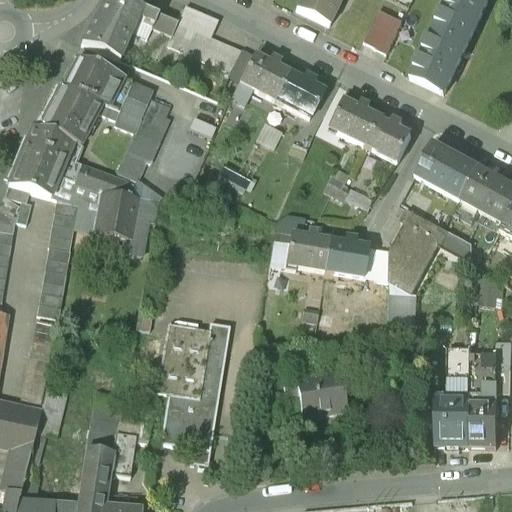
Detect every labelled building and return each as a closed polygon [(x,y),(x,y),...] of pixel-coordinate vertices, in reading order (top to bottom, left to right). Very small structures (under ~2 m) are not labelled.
[(142,12),(110,0),(95,22),(129,40),(137,21),(142,12)] [(342,0),(301,0),(295,14),(328,30),(342,0)] [(487,5),(476,0),(449,0),(432,36),(465,52),(487,5)] [(184,10),(176,27),(209,42),(217,25),(184,10)] [(169,41),(176,27),(142,12),(137,21),(142,24),(141,28),(169,41)] [(377,15),(362,47),(385,58),(400,26),(377,15)] [(129,40),(95,22),(79,48),(119,65),(129,40)] [(209,42),(176,27),(169,41),(165,50),(229,78),(239,55),(209,42)] [(465,52),(432,36),(410,83),(443,99),(465,52)] [(227,83),(238,88),(252,63),(239,55),(229,78),(227,83)] [(151,97),(74,63),(59,94),(140,127),(139,126),(148,104),(151,97)] [(279,68),(269,63),(266,68),(252,63),(238,88),(273,107),(287,80),(276,75),(279,68)] [(301,87),(287,80),(273,107),(308,125),(322,98),(309,93),(314,87),(304,82),(301,87)] [(140,127),(59,94),(38,135),(37,136),(78,151),(97,117),(115,125),(113,130),(132,138),(134,139),(140,127)] [(196,98),(192,108),(198,111),(210,117),(214,107),(196,98)] [(166,113),(148,104),(139,126),(140,127),(162,137),(167,126),(162,124),(166,113)] [(355,114),(341,107),(328,135),(363,152),(376,124),(365,119),(368,112),(358,108),(355,114)] [(210,117),(198,111),(193,121),(211,130),(215,119),(210,117)] [(214,132),(192,123),(188,133),(209,143),(214,132)] [(393,126),(390,131),(376,124),(363,152),(399,170),(411,141),(400,136),(402,130),(393,126)] [(273,154),(283,135),(265,126),(255,145),(273,154)] [(162,137),(140,127),(134,139),(132,138),(120,166),(142,173),(145,168),(148,169),(162,137)] [(78,151),(37,136),(38,135),(30,132),(6,190),(29,196),(77,210),(79,201),(53,191),(58,182),(80,190),(85,174),(72,169),(79,152),(78,151)] [(478,173),(433,149),(415,181),(460,206),(478,173)] [(135,188),(142,173),(120,166),(115,179),(135,188)] [(232,185),(237,176),(223,169),(219,178),(232,185)] [(511,191),(478,173),(460,206),(504,229),(505,230),(511,216),(511,191)] [(79,201),(77,210),(73,234),(129,245),(134,224),(152,228),(156,206),(130,201),(134,192),(85,174),(80,190),(58,182),(53,191),(79,201)] [(250,183),(237,176),(232,185),(246,192),(250,183)] [(337,203),(341,193),(328,187),(322,196),(337,203)] [(29,196),(6,190),(4,201),(19,206),(24,208),(29,196)] [(355,201),(341,193),(337,203),(350,209),(355,201)] [(370,208),(358,201),(354,211),(366,216),(370,208)] [(29,209),(24,208),(19,206),(15,227),(25,230),(29,209)] [(77,210),(55,207),(46,251),(48,252),(69,256),(73,234),(77,210)] [(511,216),(505,230),(504,229),(500,237),(511,243),(511,216)] [(402,228),(407,230),(437,245),(445,248),(451,239),(408,217),(402,228)] [(301,237),(304,223),(286,220),(275,226),(272,247),(289,250),(291,242),(293,237),(301,237)] [(0,303),(13,227),(0,224),(0,303)] [(437,245),(407,230),(398,247),(396,246),(390,258),(389,288),(388,345),(413,342),(414,289),(417,284),(420,285),(434,258),(431,257),(437,245)] [(317,239),(306,238),(305,244),(291,242),(289,250),(272,247),(268,273),(296,277),(296,272),(324,277),(328,248),(316,246),(317,239)] [(471,250),(451,239),(445,248),(442,254),(471,271),(471,250)] [(368,254),(354,251),(355,245),(345,243),(344,251),(328,248),(324,277),(363,284),(368,254)] [(69,256),(48,252),(35,319),(57,324),(69,256)] [(390,258),(368,254),(363,284),(389,288),(390,258)] [(317,317),(303,314),(301,325),(306,325),(301,357),(310,356),(315,327),(317,317)] [(0,317),(0,374),(6,335),(8,321),(0,317)] [(151,318),(138,317),(134,336),(148,338),(151,318)] [(333,319),(317,317),(315,327),(331,330),(333,319)] [(57,324),(35,319),(17,410),(39,415),(46,381),(57,324)] [(206,346),(165,340),(156,401),(167,403),(158,449),(191,455),(189,469),(205,472),(228,333),(209,330),(206,346)] [(511,347),(498,347),(497,370),(511,371),(511,354),(511,347)] [(469,355),(447,355),(447,403),(435,403),(435,453),(468,453),(469,367),(469,355)] [(492,367),(469,367),(468,453),(495,452),(496,399),(494,399),(494,376),(494,362),(492,362),(492,367)] [(510,376),(494,376),(494,399),(496,399),(509,399),(510,376)] [(337,378),(280,388),(283,409),(297,407),(299,425),(344,417),(337,378)] [(66,386),(46,381),(39,415),(23,481),(32,483),(42,440),(54,442),(66,386)] [(94,401),(85,455),(110,460),(120,419),(123,405),(94,401)] [(17,410),(1,406),(0,408),(0,451),(8,453),(0,485),(0,495),(4,496),(18,498),(23,481),(39,415),(17,410)] [(110,460),(107,480),(128,483),(134,450),(145,451),(151,424),(120,419),(110,460)] [(110,460),(85,455),(75,510),(74,511),(101,511),(102,511),(107,480),(110,460)] [(0,511),(14,511),(16,505),(18,498),(4,496),(0,511)]
